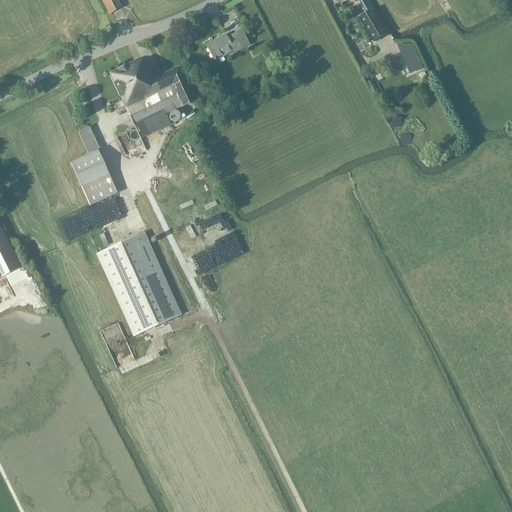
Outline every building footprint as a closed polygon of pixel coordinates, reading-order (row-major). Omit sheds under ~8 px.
[(101,0),(109,14),(122,8),(117,0),(101,0)] [(372,11),(360,18),(374,43),(386,35),(372,11)] [(234,53),(248,45),(240,31),(226,38),(225,36),(206,46),(214,62),(216,61),(215,60),(232,51),(234,53)] [(423,68),(413,45),(398,45),(408,67),(415,64),(418,70),(423,68)] [(270,51),(276,62),(281,59),(274,48),(270,51)] [(135,61),(109,73),(133,123),(163,109),(166,114),(181,107),(195,101),(179,67),(153,79),(144,60),(136,64),(135,61)] [(97,151),(87,128),(78,132),(60,140),(70,163),(97,151)] [(126,132),(117,135),(123,155),(131,152),(126,132)] [(117,194),(97,151),(70,163),(89,206),(117,194)] [(134,168),(143,156),(140,154),(131,166),(134,168)] [(63,235),(114,218),(112,212),(110,213),(108,206),(59,222),(63,235)] [(0,278),(20,269),(0,228),(0,278)] [(146,243),(148,242),(144,233),(98,254),(135,337),(180,317),(146,243)] [(247,237),(200,254),(200,255),(190,259),(193,270),(251,250),(247,237)]
